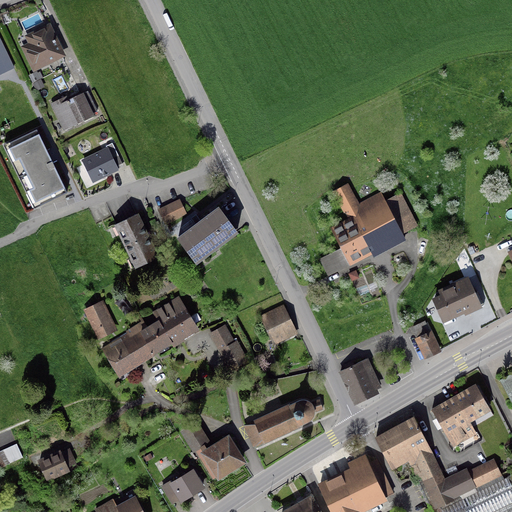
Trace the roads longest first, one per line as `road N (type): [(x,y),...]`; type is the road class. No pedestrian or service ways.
road 1 (residential): [(351,424),(228,159)]
road 2 (residential): [(0,239),(228,159)]
road 3 (secondary): [(351,424),(511,335)]
road 4 (residential): [(228,159),(147,0)]
